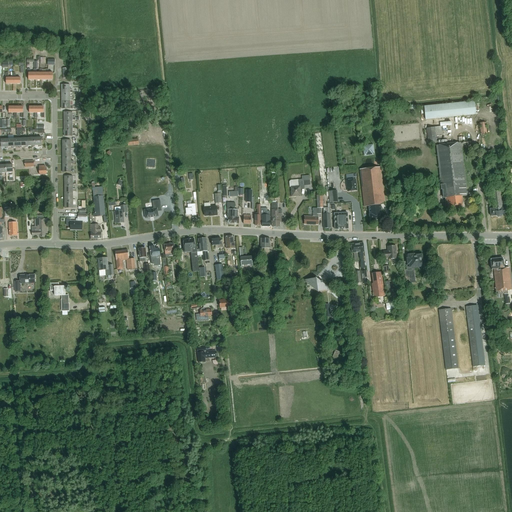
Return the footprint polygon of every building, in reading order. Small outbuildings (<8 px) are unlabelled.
[(13,73),(13,78),(14,78),(14,84),(21,84),(21,78),(16,78),(16,73),(13,73)] [(62,93),(70,93),(73,93),(73,89),(70,89),(70,85),(62,85),(62,93)] [(426,120),(476,115),(475,101),(424,106),(426,120)] [(64,120),(72,120),(75,120),(75,117),(72,117),(72,112),(64,112),(64,120)] [(441,127),(427,128),(429,144),(437,143),(436,136),(436,132),(442,131),(441,127)] [(62,140),(62,148),(70,148),(70,140),(62,140)] [(461,195),(467,195),(461,142),(437,145),(442,189),(443,189),(444,198),(445,197),(446,201),(444,201),(445,206),(448,206),(448,208),(462,206),(461,199),(461,195)] [(374,145),(363,146),(364,156),(375,155),(374,145)] [(62,156),(70,156),(73,156),(73,153),(70,153),(70,148),(62,148),(62,156)] [(70,160),(70,156),(62,156),(62,164),(70,164),(70,163),(73,163),(73,160),(70,160)] [(364,201),(364,207),(369,206),(370,214),(369,214),(370,221),(382,220),(382,213),(381,213),(380,205),(385,203),(381,167),(360,169),(364,201)] [(72,176),(64,176),(64,184),(72,184),(75,184),(75,181),(72,181),(72,176)] [(290,187),(291,187),(291,192),(291,197),(296,197),(296,196),(301,195),(300,189),(305,189),(304,181),(298,181),(298,180),(291,180),(290,181),(289,182),(290,187)] [(356,190),(355,180),(346,181),(347,185),(348,185),(348,191),(356,190)] [(64,192),(72,192),(75,192),(75,189),(72,189),(72,184),(64,184),(64,192)] [(95,188),(93,188),(93,196),(104,195),(103,187),(95,188)] [(501,189),(492,191),(491,191),(493,209),(490,209),(491,217),(496,216),(498,218),(500,218),(502,216),(502,215),(507,215),(506,207),(503,208),(501,189)] [(337,191),(330,192),(331,203),(338,202),(337,191)] [(64,200),(72,200),(75,200),(75,197),(72,197),(72,192),(64,192),(64,200)] [(95,214),(93,214),(93,217),(106,216),(104,195),(93,196),(95,214)] [(304,216),(304,225),(318,225),(319,214),(321,214),(321,208),(323,208),(322,195),(317,195),(317,212),(313,212),(313,217),(304,216)] [(72,200),(64,200),(64,208),(72,208),(72,200)] [(153,209),(144,211),(145,219),(158,217),(157,212),(161,211),(160,200),(152,201),(153,209)] [(227,203),(227,210),(228,210),(228,214),(227,215),(227,216),(228,217),(228,222),(227,222),(227,223),(228,224),(229,224),(230,224),(239,224),(239,218),(238,218),(238,210),(235,210),(235,203),(227,203)] [(278,203),(271,203),(272,227),(280,227),(280,223),(281,223),(281,214),(278,214),(278,203)] [(192,216),(195,216),(194,214),(196,214),(195,204),(187,205),(188,209),(186,209),(187,215),(192,214),(192,216)] [(123,213),(128,213),(127,205),(120,206),(121,211),(115,212),(116,223),(124,223),(123,213)] [(217,216),(217,214),(216,206),(204,208),(205,216),(213,215),(213,216),(217,216)] [(262,221),(262,227),(270,227),(270,212),(267,212),(267,209),(261,209),(261,221),(262,221)] [(85,217),(86,214),(78,213),(77,218),(76,218),(76,221),(70,221),(70,229),(82,230),(82,221),(85,222),(85,217)] [(323,215),(324,229),(331,228),(330,214),(323,215)] [(47,235),(47,218),(34,219),(35,227),(31,227),(32,231),(31,231),(32,236),(39,236),(39,237),(45,237),(44,235),(47,235)] [(8,222),(9,236),(17,235),(16,222),(8,222)] [(98,224),(90,225),(91,239),(97,239),(97,238),(101,238),(101,227),(100,227),(99,227),(99,224),(98,224)] [(233,236),(226,237),(226,249),(235,249),(235,242),(234,242),(233,236)] [(206,238),(200,239),(198,239),(200,252),(203,252),(204,260),(208,259),(206,238)] [(270,249),(270,244),(270,239),(261,238),(261,248),(258,248),(259,255),(264,255),(263,249),(270,249)] [(199,272),(196,247),(195,247),(194,239),(183,240),(185,253),(191,252),(193,272),(199,272)] [(216,249),(223,248),(223,240),(221,241),(221,239),(212,240),(212,246),(215,246),(216,249)] [(176,253),(175,253),(174,250),(175,250),(174,244),(164,245),(165,251),(166,258),(170,257),(171,258),(172,258),(173,259),(177,259),(176,253)] [(395,246),(387,247),(388,251),(383,251),(384,258),(388,258),(388,259),(396,258),(395,246)] [(161,264),(160,260),(159,249),(155,249),(155,247),(150,247),(151,257),(152,264),(154,264),(154,266),(160,265),(160,264),(161,264)] [(241,266),(253,264),(252,256),(244,257),(243,248),(240,248),(239,248),(241,266)] [(140,262),(147,261),(146,258),(145,249),(138,249),(139,258),(140,262)] [(128,250),(115,252),(116,261),(117,270),(124,269),(123,261),(127,260),(128,270),(135,269),(134,259),(129,259),(128,250)] [(415,275),(414,269),(418,268),(418,267),(424,266),(427,265),(427,262),(424,261),(423,261),(422,261),(422,255),(421,255),(420,255),(418,255),(417,256),(414,256),(414,255),(409,255),(409,258),(407,258),(408,266),(406,266),(407,270),(404,271),(404,276),(405,284),(416,283),(415,275)] [(98,259),(100,276),(114,275),(113,265),(108,266),(107,258),(98,259)] [(509,268),(504,269),(503,258),(491,260),(492,270),(494,270),(496,292),(511,291),(509,268)] [(217,281),(224,280),(222,264),(215,265),(217,281)] [(374,298),(385,296),(381,273),(372,274),(373,284),(372,284),(374,298)] [(35,275),(20,275),(20,281),(15,282),(15,292),(21,292),(20,284),(35,283),(35,275)] [(303,280),(298,277),(307,283),(307,286),(310,286),(318,292),(331,290),(335,294),(323,284),(322,281),(320,282),(316,278),(303,280)] [(59,283),(50,284),(50,291),(55,291),(55,296),(62,296),(65,296),(65,299),(62,299),(61,299),(62,311),(70,311),(70,303),(69,303),(69,295),(65,295),(65,286),(59,287),(59,283)] [(220,308),(231,307),(230,299),(223,300),(220,300),(220,308)] [(397,309),(395,302),(392,303),(392,301),(388,302),(388,304),(385,304),(386,310),(397,309)] [(479,306),(466,307),(472,367),(485,366),(479,306)] [(200,315),(197,315),(197,320),(208,319),(208,317),(210,317),(210,315),(212,315),(211,311),(210,311),(210,309),(204,310),(203,309),(201,310),(200,311),(200,315)] [(452,309),(439,310),(446,370),(458,369),(452,309)] [(198,363),(200,362),(205,362),(205,359),(215,358),(215,356),(217,356),(216,352),(213,352),(213,351),(206,352),(206,347),(197,348),(198,363)] [(336,350),(332,358),(338,360),(340,356),(341,356),(342,354),(341,353),(336,350)]
